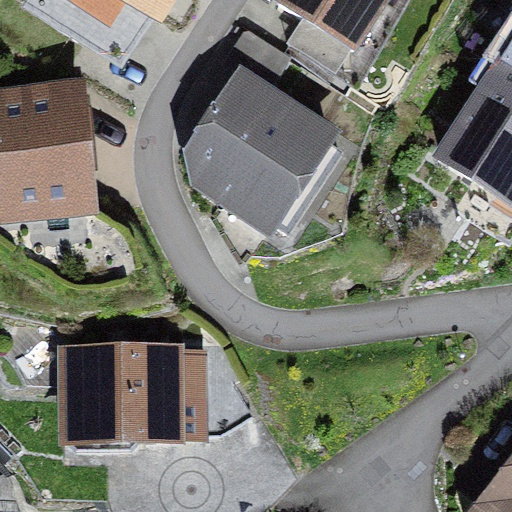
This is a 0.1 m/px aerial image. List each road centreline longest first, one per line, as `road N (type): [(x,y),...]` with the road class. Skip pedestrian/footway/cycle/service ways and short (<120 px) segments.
road 1 (residential): [(511,316),(503,310),(288,330),(222,303),(196,275),(156,181),(158,128),(168,97),(231,0)]
road 2 (residential): [(511,351),(366,485)]
